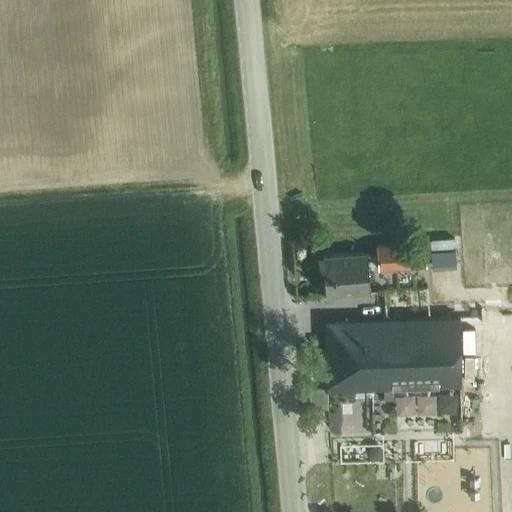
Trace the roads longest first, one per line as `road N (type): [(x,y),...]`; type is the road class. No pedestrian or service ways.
road 1 (tertiary): [(294,511),(246,0)]
road 2 (unknown): [(277,328),(511,327)]
